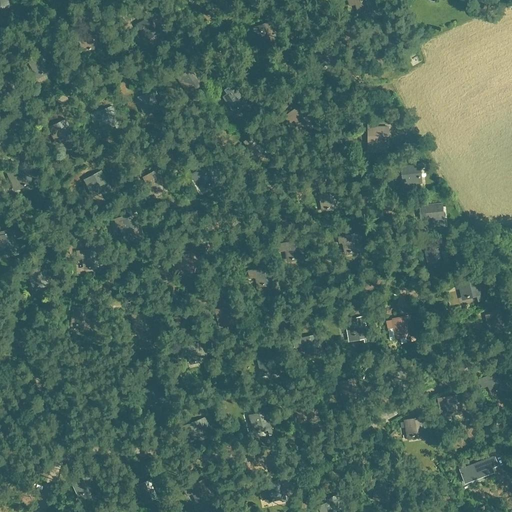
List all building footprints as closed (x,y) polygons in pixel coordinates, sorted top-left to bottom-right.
[(348,0),(350,6),(356,4),(358,12),(363,11),(363,12),(365,11),(365,10),(372,8),(374,13),(377,12),(373,0),(348,0)] [(149,19),(137,26),(144,40),(157,33),(151,22),(154,20),(152,17),(149,19)] [(268,24),(254,28),(259,43),(273,39),(270,27),(272,26),(271,23),(268,24)] [(91,31),(91,32),(78,37),(84,52),(98,46),(93,34),(96,33),(94,30),(91,31)] [(326,45),(326,46),(313,51),(318,66),(332,61),(328,49),(331,48),(330,44),(326,45)] [(53,76),(56,74),(45,54),(42,56),(30,63),(37,77),(42,75),(44,74),(43,73),(50,70),(53,76)] [(192,70),(193,71),(180,78),(189,92),(193,89),(193,90),(195,89),(194,88),(201,84),(202,87),(206,85),(203,80),(200,81),(195,73),(197,72),(195,68),(192,70)] [(225,96),(234,109),(238,107),(239,108),(241,107),(240,105),(246,101),(250,106),(253,104),(240,86),(237,88),(225,96)] [(143,113),(157,108),(154,96),(158,95),(156,91),(152,92),(153,93),(139,97),(143,113)] [(302,105),(285,115),(288,122),(293,119),(297,126),(302,124),(304,123),(303,123),(310,119),(305,108),(307,107),(305,103),(302,105)] [(109,109),(95,114),(101,129),(115,124),(110,112),(113,111),(112,107),(108,109),(109,109)] [(67,122),(65,119),(62,120),(62,121),(50,127),(49,127),(56,141),(60,139),(61,140),(62,139),(62,138),(69,135),(71,141),(72,140),(72,141),(75,139),(71,132),(68,133),(64,124),(67,122)] [(385,140),(385,139),(384,139),(384,135),(388,135),(388,127),(373,127),(373,124),(367,124),(367,131),(368,131),(368,152),(384,152),(384,141),(385,140)] [(256,133),(257,133),(245,142),(255,155),(266,146),(271,153),(274,151),(260,131),(256,133)] [(200,178),(204,186),(208,183),(209,184),(210,183),(210,182),(216,179),(219,184),(223,182),(212,162),(208,164),(209,165),(191,174),(191,175),(193,179),(195,181),(198,179),(200,178)] [(403,171),(405,191),(412,190),(412,184),(420,183),(420,178),(421,178),(421,176),(419,176),(419,169),(422,169),(425,168),(424,165),(402,167),(402,171),(403,171)] [(27,167),(28,168),(14,171),(18,187),(32,183),(29,171),(32,170),(31,167),(27,167)] [(160,168),(157,170),(155,167),(142,174),(151,192),(156,189),(156,190),(158,190),(157,188),(164,185),(166,187),(169,186),(160,168)] [(99,174),(99,175),(86,180),(92,195),(106,189),(101,178),(104,176),(102,173),(99,174)] [(334,191),(320,194),(323,209),(337,207),(335,194),(338,194),(337,190),(334,191)] [(443,221),(441,203),(425,205),(425,209),(426,209),(427,223),(443,221)] [(121,229),(123,237),(128,236),(128,237),(130,237),(130,235),(137,233),(138,236),(139,239),(143,238),(136,214),(134,215),(132,215),(132,218),(126,220),(125,217),(112,221),(115,231),(121,229)] [(0,252),(4,251),(4,252),(6,252),(5,251),(13,249),(14,253),(18,252),(15,240),(14,240),(12,235),(13,234),(11,227),(0,230),(0,234),(0,252)] [(362,250),(360,237),(359,233),(355,234),(355,235),(338,239),(339,245),(343,244),(345,253),(362,250)] [(285,252),(287,260),(292,259),(292,261),(294,260),(294,259),(301,258),(305,257),(302,241),(298,242),(278,245),(280,253),(285,252)] [(90,267),(90,268),(102,267),(101,248),(100,248),(96,248),(96,249),(77,250),(76,250),(77,258),(83,257),(84,266),(88,265),(89,267),(90,267)] [(443,248),(440,249),(440,250),(426,253),(430,269),(434,267),(435,269),(437,268),(436,267),(444,265),(441,253),(444,252),(443,248)] [(170,264),(176,279),(181,277),(186,275),(186,276),(188,275),(188,274),(195,271),(196,274),(197,276),(201,275),(194,257),(192,252),(186,255),(187,257),(176,262),(170,264)] [(275,282),(272,270),(271,266),(268,267),(248,272),(250,279),(256,278),(258,286),(275,282)] [(42,268),(28,272),(32,287),(47,283),(43,271),(46,270),(45,267),(42,268)] [(460,288),(461,298),(466,297),(466,298),(468,298),(468,296),(475,295),(477,303),(483,302),(482,297),(480,297),(476,278),(472,279),(473,280),(459,282),(456,282),(457,289),(460,288)] [(234,323),(235,326),(239,325),(234,306),(230,307),(216,311),(220,326),(225,325),(225,326),(227,326),(227,324),(234,323)] [(84,332),(88,333),(92,310),(89,310),(88,310),(74,308),(71,323),(76,324),(76,326),(78,326),(78,324),(86,326),(84,332)] [(147,314),(133,316),(135,332),(150,330),(148,317),(151,317),(150,313),(147,314)] [(496,331),(504,329),(505,335),(508,335),(504,313),(500,313),(500,314),(486,317),(489,332),(494,331),(495,333),(496,332),(496,331)] [(369,343),(363,317),(360,318),(340,322),(341,330),(347,328),(349,337),(354,336),(356,336),(356,339),(363,337),(365,343),(369,343)] [(389,330),(395,329),(397,337),(407,335),(407,338),(411,337),(412,342),(416,341),(411,317),(408,318),(388,322),(389,330)] [(298,356),(318,351),(319,357),(323,356),(318,334),(314,335),(314,336),(294,340),(298,356)] [(201,344),(201,345),(181,349),(183,356),(188,355),(190,363),(204,360),(205,366),(209,365),(204,343),(201,344)] [(261,374),(275,371),(276,376),(280,375),(275,357),(275,354),(271,355),(257,359),(261,374)] [(387,379),(388,388),(393,387),(393,388),(395,388),(395,387),(398,386),(398,389),(403,389),(403,392),(403,391),(407,391),(404,369),(400,369),(400,370),(380,373),(381,380),(387,379)] [(491,393),(504,388),(507,393),(510,392),(501,371),(498,373),(480,381),(483,389),(489,387),(491,393)] [(357,396),(353,384),(356,383),(355,379),(352,380),(352,381),(338,384),(342,400),(347,398),(347,400),(349,399),(349,398),(357,396)] [(157,383),(157,384),(144,389),(150,404),(164,398),(159,387),(162,385),(160,382),(157,383)] [(461,410),(462,415),(466,415),(462,393),(458,393),(458,394),(444,397),(444,396),(438,397),(440,407),(446,405),(447,412),(452,411),(452,413),(454,412),(454,411),(461,410)] [(299,421),(305,420),(305,421),(307,421),(307,419),(313,417),(314,423),(320,422),(313,400),(308,402),(295,406),(299,421)] [(252,431),(266,427),(267,430),(271,429),(266,410),(262,411),(262,412),(248,416),(252,431)] [(200,437),(207,435),(209,441),(213,439),(212,436),(212,437),(206,418),(202,420),(182,426),(185,434),(191,432),(193,440),(198,438),(198,439),(200,439),(200,437)] [(415,437),(423,435),(420,423),(423,422),(422,418),(419,419),(419,420),(405,423),(408,438),(413,437),(413,439),(415,438),(415,437)] [(488,458),(459,469),(464,482),(474,479),(473,477),(478,475),(478,477),(493,471),(488,458)] [(78,496),(83,494),(83,496),(85,495),(84,493),(92,490),(94,496),(97,494),(89,474),(85,475),(85,476),(72,481),(78,496)] [(150,482),(136,487),(142,502),(156,497),(152,485),(154,484),(153,480),(150,481),(150,482)] [(213,495),(207,483),(206,480),(202,481),(203,482),(184,491),(187,496),(191,494),(196,503),(213,495)] [(268,500),(281,497),(283,503),(286,502),(281,480),(278,481),(264,485),(268,500)] [(392,485),(392,486),(378,483),(374,498),(389,501),(391,489),(394,490),(395,486),(392,485)] [(347,511),(341,496),(327,502),(329,504),(319,508),(320,511),(347,511)]
